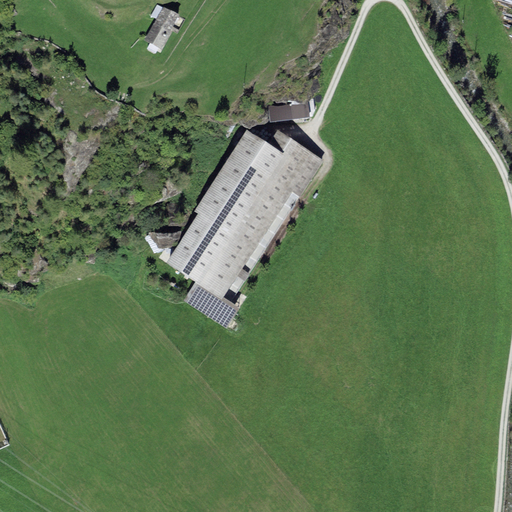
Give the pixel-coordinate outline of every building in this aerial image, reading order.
[(157,19),(163,7),(157,4),(151,16),(157,19)] [(155,23),(171,31),(179,15),(163,6),(163,7),(157,19),(155,23)] [(155,23),(145,40),(161,49),(171,31),(155,23)] [(309,103),(268,107),(270,122),(310,117),(309,103)] [(268,143),(247,130),(232,153),(194,212),(198,214),(168,261),(199,281),(186,302),(226,329),(240,308),(224,297),(292,192),(300,197),(315,173),(324,160),(277,130),(268,143)]
